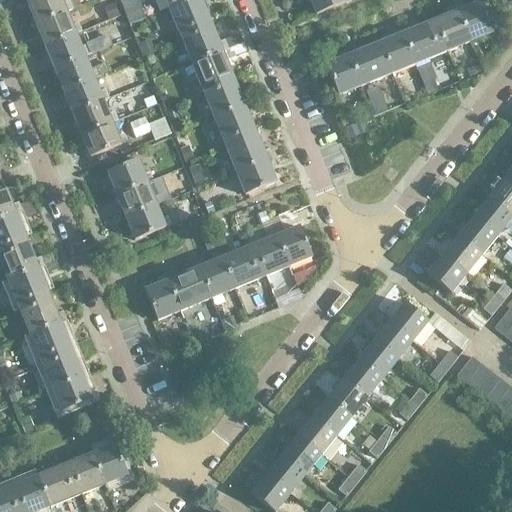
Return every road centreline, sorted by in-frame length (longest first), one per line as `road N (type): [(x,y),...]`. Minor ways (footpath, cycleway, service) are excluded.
road 1 (residential): [(183,485),(90,297),(0,54)]
road 2 (residential): [(183,485),(368,254)]
road 3 (residential): [(368,254),(318,175),(247,0)]
road 4 (residential): [(368,254),(511,72)]
